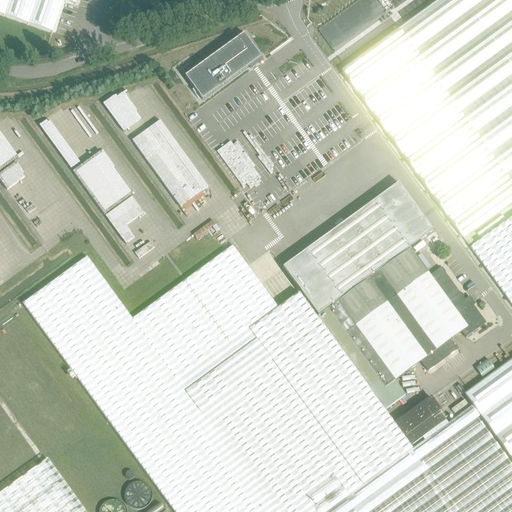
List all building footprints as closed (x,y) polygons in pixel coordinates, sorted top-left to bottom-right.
[(0,0),(0,15),(52,34),(64,2),(76,6),(77,0),(0,0)] [(466,396),(473,406),(441,430),(415,448),(413,450),(385,412),(375,397),(317,320),(298,296),(278,311),(255,280),(230,248),(186,280),(130,321),(103,280),(86,257),(52,280),(18,304),(47,342),(83,390),(112,429),(135,460),(152,483),(167,504),(173,511),(511,511),(511,465),(510,463),(489,435),(478,419),(483,415),(499,438),(511,454),(511,455),(511,0),(443,0),(342,74),(462,239),(511,202),(511,218),(475,246),(470,249),(493,280),(493,281),(509,302),(511,306),(511,362),(469,393),(466,396)] [(243,40),(185,84),(202,108),(248,73),(250,75),(251,75),(251,74),(256,70),(255,68),(261,64),(244,42),(244,41),(243,40)] [(298,296),(317,320),(410,250),(433,232),(399,185),(283,270),(301,294),(298,296)] [(463,240),(469,248),(473,244),(468,237),(463,240)] [(422,242),(412,249),(429,274),(439,267),(422,242)] [(430,277),(410,250),(317,320),(375,397),(385,412),(419,386),(409,372),(421,362),(429,372),(457,350),(450,341),(462,332),(466,338),(486,323),(468,299),(465,301),(441,269),(430,277)] [(511,343),(454,386),(461,396),(511,358),(511,343)] [(395,423),(413,449),(447,424),(439,413),(440,412),(430,398),(395,423)] [(451,411),(454,415),(467,405),(464,401),(451,411)] [(84,511),(47,461),(0,495),(0,511),(84,511)]
